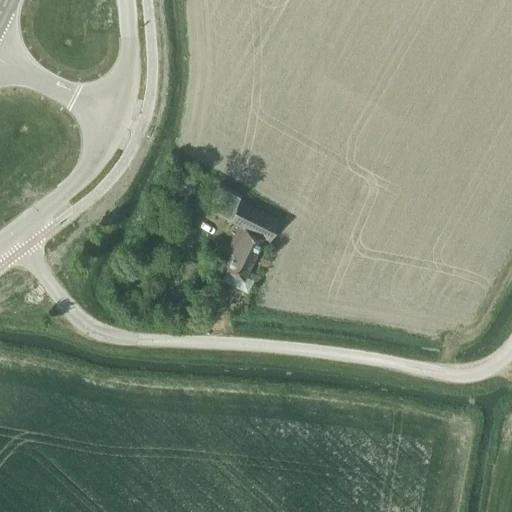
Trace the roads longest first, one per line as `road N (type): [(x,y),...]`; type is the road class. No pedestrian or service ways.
road 1 (unclassified): [(511,347),(467,375),(340,354),(111,336),(82,323),(10,233)]
road 2 (unclassified): [(10,233),(88,170),(119,121)]
road 3 (unclassified): [(119,121),(0,61)]
road 4 (unclassified): [(119,121),(130,60),(125,0)]
